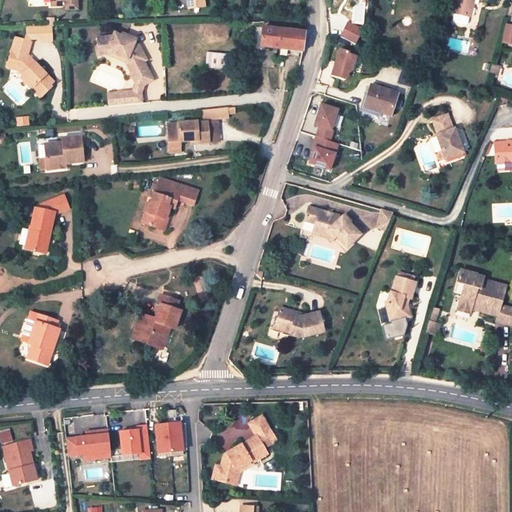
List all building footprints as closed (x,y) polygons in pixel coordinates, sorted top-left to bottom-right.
[(457,0),(454,13),(470,17),(474,0),(457,0)] [(349,24),(341,38),(356,46),(363,32),(349,24)] [(52,25),(32,26),(32,39),(42,39),(43,41),(52,41),(52,25)] [(302,52),(305,32),(262,27),(260,47),(283,49),(294,51),(293,56),(297,56),(299,51),(302,52)] [(109,37),(98,38),(99,47),(100,52),(107,51),(128,62),(130,66),(132,65),(136,73),(132,75),(130,76),(138,90),(153,82),(144,63),(147,62),(139,46),(134,45),(127,41),(128,38),(123,35),(122,37),(114,34),(113,38),(109,37)] [(31,43),(16,38),(7,68),(18,72),(23,77),(21,79),(40,99),(52,88),(50,87),(54,83),(36,65),(34,66),(27,59),(31,43)] [(100,52),(99,47),(96,48),(97,56),(100,55),(107,54),(125,63),(132,75),(136,73),(132,65),(130,66),(128,62),(107,51),(100,52)] [(340,51),(331,77),(344,82),(346,80),(348,74),(349,75),(352,73),(357,58),(348,55),(349,53),(340,51)] [(235,70),(236,56),(206,53),(206,67),(235,70)] [(500,66),(491,64),(489,73),(497,75),(500,66)] [(370,86),(364,108),(390,116),(397,94),(370,86)] [(134,93),(108,95),(109,108),(142,105),(141,95),(134,93)] [(320,128),(317,137),(330,141),(333,131),(332,131),(338,111),(322,106),(316,126),(320,128)] [(228,110),(203,112),(204,122),(229,120),(228,110)] [(436,135),(444,159),(462,152),(454,129),(452,129),(447,115),(432,120),(437,134),(436,135)] [(208,144),(207,125),(197,125),(197,124),(178,125),(178,131),(179,144),(180,143),(197,143),(197,144),(208,144)] [(217,125),(207,125),(208,144),(218,143),(217,125)] [(178,131),(168,132),(169,147),(180,147),(180,143),(179,144),(178,131)] [(55,142),(46,143),(48,158),(44,159),(46,170),(46,171),(64,168),(64,164),(82,162),(79,136),(60,138),(61,145),(58,145),(55,142)] [(315,149),(310,164),(330,171),(338,144),(330,141),(317,137),(313,148),(315,149)] [(495,148),(496,163),(508,162),(511,161),(511,141),(498,142),(498,148),(495,148)] [(170,207),(175,208),(178,197),(181,198),(180,200),(194,205),(198,192),(160,179),(157,187),(151,203),(148,213),(145,213),(142,223),(163,230),(170,207)] [(64,196),(40,206),(41,211),(35,208),(30,230),(29,229),(25,249),(44,253),(48,234),(50,234),(55,214),(61,212),(61,213),(69,209),(64,196)] [(317,225),(315,228),(328,231),(325,237),(328,238),(332,243),(338,237),(349,248),(363,233),(351,222),(351,223),(345,217),(343,219),(340,216),(332,214),(332,216),(326,214),(327,212),(310,208),(306,221),(317,225)] [(394,213),(381,210),(378,219),(389,224),(394,213)] [(389,224),(378,219),(374,228),(385,233),(389,224)] [(353,220),(351,222),(363,233),(365,232),(353,220)] [(314,234),(325,237),(328,231),(315,228),(314,234)] [(462,295),(459,306),(471,309),(472,306),(481,309),(480,312),(497,317),(496,321),(511,326),(511,321),(511,308),(500,305),(506,286),(483,280),(480,289),(473,287),(477,275),(461,270),(457,283),(465,285),(462,295)] [(416,283),(396,277),(391,293),(390,292),(386,306),(389,315),(397,313),(399,319),(409,316),(408,308),(407,308),(406,305),(407,304),(409,298),(411,299),(416,283)] [(454,293),(462,295),(465,285),(457,283),(454,293)] [(175,329),(181,311),(176,310),(178,302),(161,295),(158,304),(160,304),(155,320),(148,318),(149,317),(141,314),(132,338),(140,341),(142,336),(155,341),(153,346),(163,349),(170,328),(175,329)] [(459,306),(457,310),(470,314),(471,309),(459,306)] [(298,313),(281,308),(276,325),(285,327),(284,331),(292,333),(291,335),(300,338),(301,336),(305,337),(325,332),(320,312),(302,317),(301,317),(297,315),(298,313)] [(55,329),(58,321),(38,315),(36,322),(27,319),(21,336),(30,339),(34,340),(31,346),(27,359),(48,365),(56,340),(52,339),(55,329)] [(30,339),(21,336),(20,340),(21,342),(31,346),(34,340),(30,339)] [(142,336),(140,341),(153,346),(155,341),(142,336)] [(213,480),(234,485),(238,470),(252,462),(253,464),(268,454),(265,449),(278,441),(263,416),(250,424),(256,434),(231,450),(232,452),(228,455),(226,453),(225,454),(221,467),(217,466),(213,480)] [(181,423),(156,426),(159,454),(184,451),(181,423)] [(147,426),(137,427),(137,430),(130,431),(120,432),(123,456),(140,454),(141,459),(151,458),(147,426)] [(0,437),(2,444),(14,440),(10,429),(0,431),(0,437)] [(87,437),(72,439),(74,456),(83,455),(94,454),(94,459),(111,457),(108,430),(91,432),(92,437),(87,437)] [(72,439),(66,440),(68,457),(74,456),(72,439)] [(3,448),(12,487),(37,481),(30,452),(33,451),(30,441),(3,448)] [(123,456),(111,458),(112,463),(141,459),(140,454),(123,456)] [(254,467),(253,464),(252,462),(238,470),(234,485),(238,486),(241,474),(254,467)]
